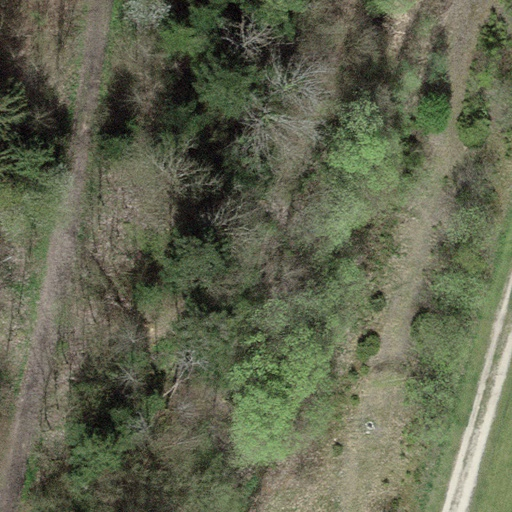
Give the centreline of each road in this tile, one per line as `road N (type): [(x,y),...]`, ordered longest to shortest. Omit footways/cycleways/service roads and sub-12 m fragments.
road 1 (track): [(3,511),(77,156),(85,0)]
road 2 (track): [(453,511),(511,296)]
